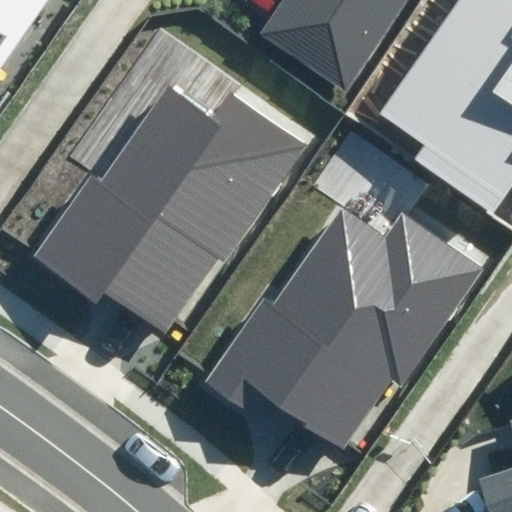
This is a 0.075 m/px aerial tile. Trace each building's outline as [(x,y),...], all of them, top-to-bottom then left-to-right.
[(0,0),(0,61),(42,0),(0,0)] [(281,0),(262,29),(351,86),(406,0),(281,0)] [(511,0),(454,0),(377,109),(423,142),(415,153),(490,207),(511,175),(511,0)] [(210,116),(168,87),(99,184),(88,177),(31,258),(94,302),(103,290),(165,334),(300,143),(228,92),(210,116)] [(384,232),(338,202),(272,304),(261,297),(204,382),(250,413),(262,396),(343,449),(394,373),(404,380),(479,266),(397,212),(384,232)] [(511,422),(511,466),(476,479),(486,511),(511,511),(511,419),(511,420),(511,422)]
